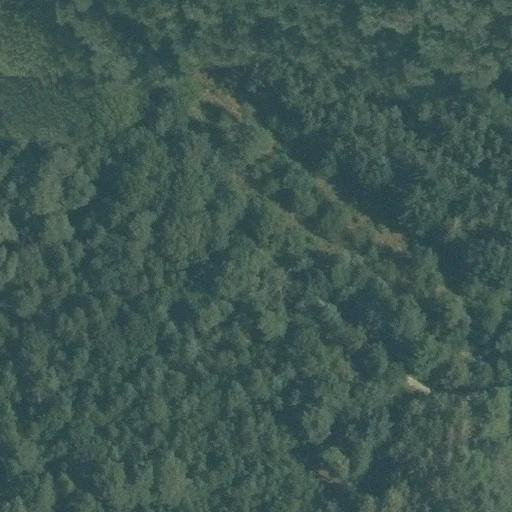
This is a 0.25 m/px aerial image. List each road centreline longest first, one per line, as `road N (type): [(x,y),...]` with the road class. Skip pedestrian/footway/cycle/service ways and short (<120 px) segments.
road 1 (track): [(404,384),(353,328),(0,27)]
road 2 (track): [(348,511),(404,384)]
